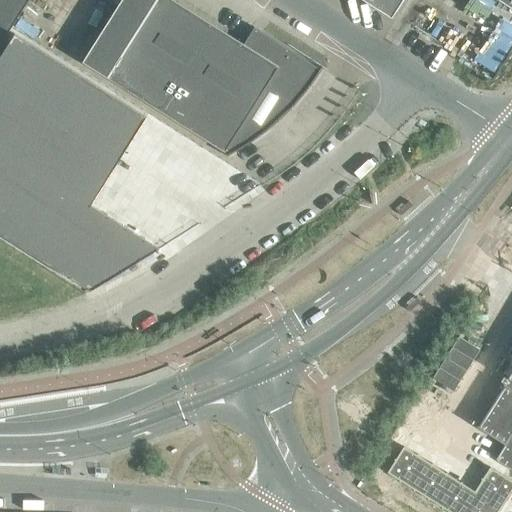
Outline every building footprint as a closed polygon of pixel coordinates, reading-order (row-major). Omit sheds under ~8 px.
[(0,0),(0,43),(11,25),(27,0),(0,0)] [(120,0),(82,61),(225,151),(227,156),(249,143),(266,130),(268,129),(268,128),(290,107),(291,108),(294,105),(306,91),(313,81),(319,72),(321,68),(320,70),(262,33),(255,28),(254,28),(243,45),(172,0),(120,0)] [(511,0),(363,0),(391,17),(401,0),(497,0),(511,9),(511,0)] [(476,60),(495,71),(511,42),(511,19),(502,14),(476,60)] [(90,204),(146,116),(14,33),(0,55),(0,233),(90,290),(159,247),(90,204)] [(45,289),(26,276),(17,289),(37,302),(45,289)] [(511,469),(511,369),(508,377),(511,379),(507,385),(504,383),(503,384),(504,385),(479,426),(477,425),(476,426),(505,444),(495,459),(511,469)] [(403,446),(386,472),(450,511),(496,511),(511,487),(511,480),(489,466),(474,491),(403,446)]
